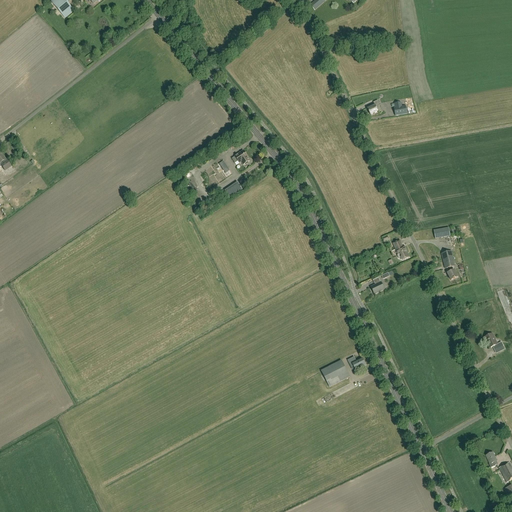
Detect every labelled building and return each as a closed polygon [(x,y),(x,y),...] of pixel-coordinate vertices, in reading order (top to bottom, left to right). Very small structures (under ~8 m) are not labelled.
[(65,18),(74,11),(67,3),(70,0),(53,0),(51,2),(65,18)] [(315,11),(326,0),(316,0),(310,5),(315,11)] [(380,97),(383,102),(389,99),(386,94),(380,97)] [(370,115),(378,112),(376,108),(380,105),(378,101),(373,103),(375,106),(367,109),(370,115)] [(401,103),(395,104),(395,108),(394,108),(395,116),(407,114),(406,106),(402,107),(401,103)] [(243,165),(250,161),(248,158),(243,151),(235,157),(232,159),(235,164),(238,161),(239,164),(241,162),(243,165)] [(0,166),(1,166),(3,168),(5,171),(11,167),(9,164),(7,160),(6,161),(0,152),(0,166)] [(402,247),(399,241),(393,244),(397,254),(398,254),(397,256),(398,259),(403,261),(409,258),(404,247),(402,247)] [(445,269),(447,268),(451,268),(455,266),(451,251),(441,254),(445,269)] [(451,268),(447,268),(449,273),(447,274),(451,281),(457,277),(454,270),(452,271),(451,268)] [(380,283),(380,281),(378,278),(373,281),(374,284),(375,283),(375,285),(371,287),(374,294),(384,290),(381,282),(380,283)] [(497,344),(492,334),(484,338),(489,349),(494,346),(496,350),(503,346),(501,342),(497,344)] [(351,367),(353,366),(355,371),(366,366),(362,359),(356,362),(354,358),(348,361),(351,367)] [(347,371),(341,361),(321,371),(330,387),(350,377),(347,371)] [(490,468),(494,467),(494,466),(498,465),(496,462),(497,461),(493,453),(486,456),(490,464),(489,465),(490,468)] [(506,483),(511,480),(511,467),(509,463),(499,468),(506,483)]
